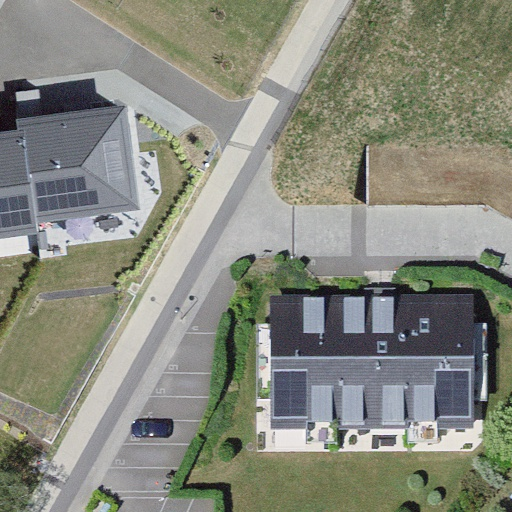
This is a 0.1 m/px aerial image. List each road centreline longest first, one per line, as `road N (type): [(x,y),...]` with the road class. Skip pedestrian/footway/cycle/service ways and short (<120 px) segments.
road 1 (residential): [(196,241),(496,231),(511,240)]
road 2 (residential): [(196,241),(46,511)]
road 3 (residential): [(329,0),(196,241)]
